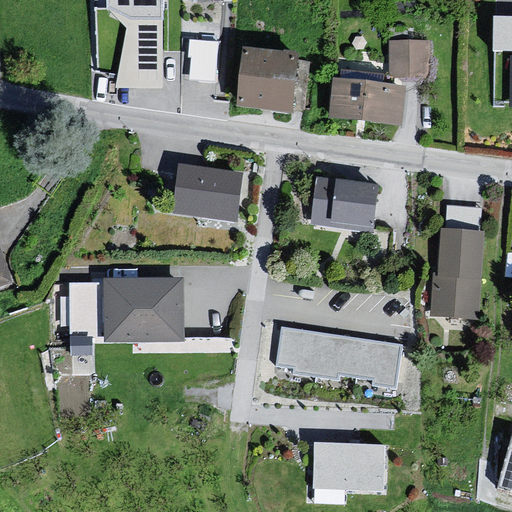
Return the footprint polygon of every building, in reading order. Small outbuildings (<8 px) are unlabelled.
[(162,0),(109,0),(110,9),(130,20),(163,19),(162,0)] [(511,19),(495,19),(494,53),(511,53),(511,19)] [(189,77),(217,78),(219,37),(191,36),(189,77)] [(426,47),(388,47),(389,82),(424,83),(426,47)] [(298,60),(242,55),(236,111),(292,120),(298,60)] [(329,122),(401,130),(404,93),(334,84),(329,122)] [(246,178),(178,169),(171,218),(236,227),(246,178)] [(377,190),(314,181),(310,226),(371,236),(377,190)] [(482,221),(482,204),(448,203),(447,220),(482,221)] [(484,239),(440,234),(430,320),(479,325),(484,239)] [(0,293),(14,289),(0,250),(0,293)] [(185,347),(183,285),(103,284),(105,346),(185,347)] [(406,350),(283,332),(279,371),(402,397),(406,350)] [(387,448),(315,444),(312,490),(385,494),(387,448)] [(511,446),(500,488),(511,491),(511,446)]
